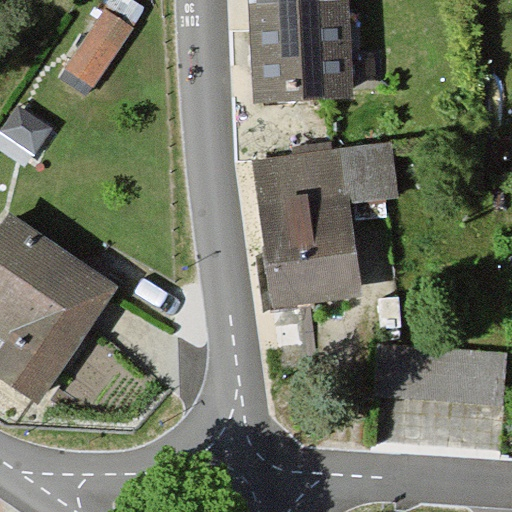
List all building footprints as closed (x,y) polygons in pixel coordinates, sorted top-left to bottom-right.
[(346,0),(250,0),(256,100),(351,95),(346,0)] [(132,30),(103,11),(59,78),(89,97),(132,30)] [(54,131),(19,106),(1,132),(36,157),(54,131)] [(394,196),(389,149),(257,161),(270,302),(358,294),(349,200),(394,196)] [(115,289),(10,215),(0,229),(0,332),(10,339),(0,352),(0,376),(36,401),(115,289)] [(500,400),(502,352),(377,347),(375,395),(500,400)]
